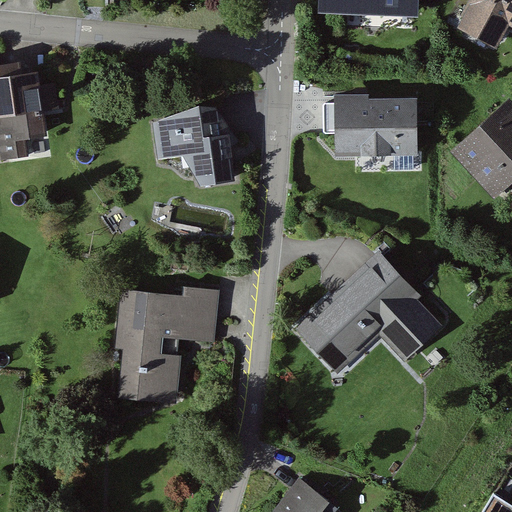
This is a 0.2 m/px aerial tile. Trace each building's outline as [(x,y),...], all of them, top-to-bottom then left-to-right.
[(322,0),(322,13),(421,15),(421,0),(322,0)] [(511,0),(473,0),(459,28),(499,49),(510,27),(511,28),(511,0)] [(16,66),(0,67),(0,158),(0,162),(31,158),(29,141),(50,138),(42,72),(18,75),(16,66)] [(370,94),(335,96),(337,157),(421,154),(419,99),(371,101),(370,94)] [(511,99),(454,152),(496,198),(511,184),(511,99)] [(201,108),(155,125),(159,162),(187,159),(191,172),(199,177),(202,189),(240,184),(234,131),(218,108),(201,108)] [(382,251),(298,331),(341,377),(384,336),(410,362),(450,323),(382,251)] [(184,299),(121,293),(116,347),(126,348),(121,397),(179,402),(184,353),(166,351),(167,336),(216,341),(221,290),(185,287),(184,299)] [(327,511),(334,504),(303,479),(276,511),(327,511)] [(511,511),(511,503),(494,493),(482,511),(511,511)]
